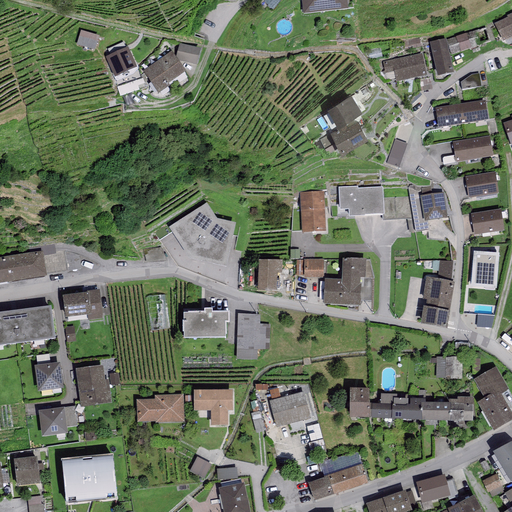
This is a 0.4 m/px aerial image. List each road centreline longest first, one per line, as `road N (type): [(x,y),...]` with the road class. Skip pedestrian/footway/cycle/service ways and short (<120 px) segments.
road 1 (residential): [(0,294),(148,272),(457,333)]
road 2 (residential): [(457,333),(457,216),(413,148),(413,129),(443,87),(487,58)]
road 3 (residential): [(308,511),(461,459),(511,427)]
